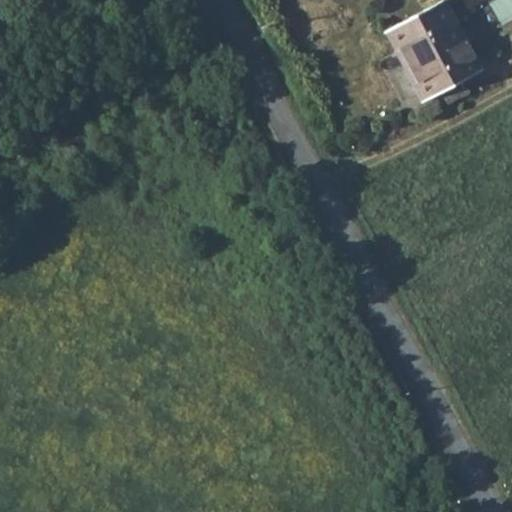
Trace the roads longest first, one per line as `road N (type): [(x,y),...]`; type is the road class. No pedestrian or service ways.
road 1 (tertiary): [(217,0),(491,511)]
road 2 (track): [(316,185),(510,90)]
